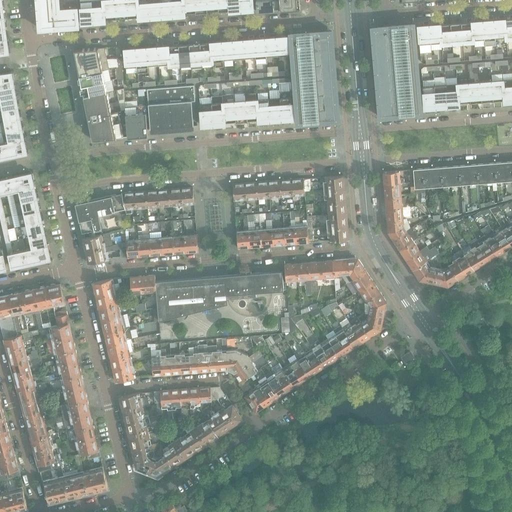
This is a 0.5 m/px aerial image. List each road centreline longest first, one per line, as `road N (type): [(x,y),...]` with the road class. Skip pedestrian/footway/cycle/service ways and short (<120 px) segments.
road 1 (residential): [(359,130),(50,162)]
road 2 (residential): [(57,192),(362,161)]
road 3 (residential): [(314,18),(28,41)]
road 4 (residential): [(77,275),(347,249)]
road 5 (residential): [(105,393),(222,379),(254,428)]
road 6 (residential): [(254,428),(393,337)]
road 7 (residential): [(0,363),(40,511)]
road 8 (residential): [(129,497),(169,485),(254,428)]
road 9 (tertiary): [(511,497),(486,424),(453,367)]
road 10 (residential): [(511,118),(382,129)]
road 11 (residential): [(385,159),(511,149)]
road 12 (residential): [(386,12),(511,3)]
road 13 (residential): [(50,162),(28,41)]
road 14 (residential): [(105,393),(77,275)]
